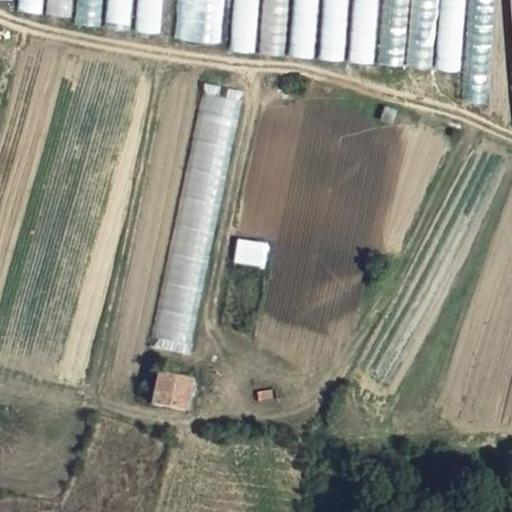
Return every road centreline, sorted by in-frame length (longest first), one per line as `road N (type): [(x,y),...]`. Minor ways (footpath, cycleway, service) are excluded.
road 1 (track): [(245,63),(251,96),(212,297),(214,332),(241,416),(310,401),(356,348),(476,120)]
road 2 (track): [(511,136),(447,109),(288,65),(194,58),(0,15)]
road 3 (track): [(241,416),(148,414),(98,393),(164,52)]
